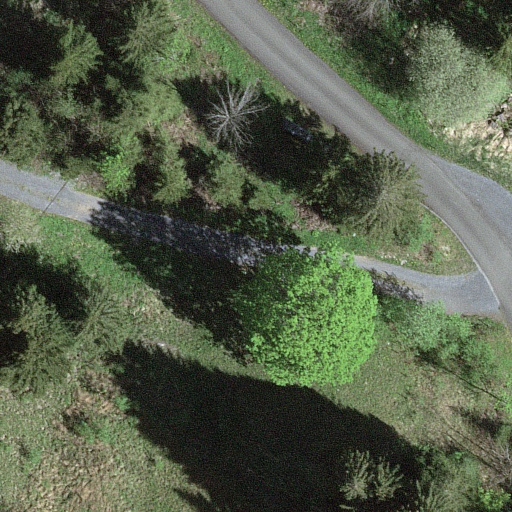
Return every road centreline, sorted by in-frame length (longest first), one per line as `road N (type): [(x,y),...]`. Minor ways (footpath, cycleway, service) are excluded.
road 1 (track): [(511,296),(464,294),(191,240),(0,164)]
road 2 (track): [(229,0),(471,218),(511,289)]
